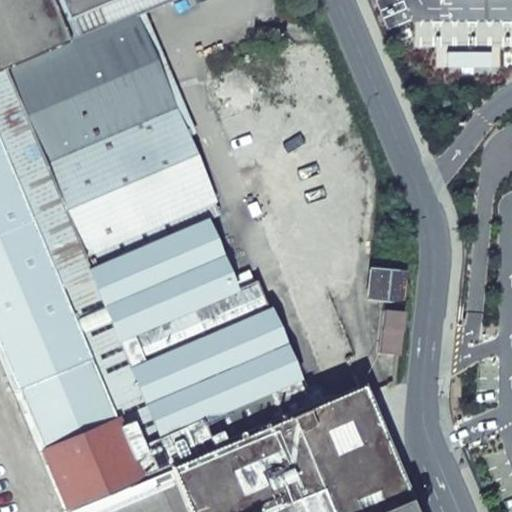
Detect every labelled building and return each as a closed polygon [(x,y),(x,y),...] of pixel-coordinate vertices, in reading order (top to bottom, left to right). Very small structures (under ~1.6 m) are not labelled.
[(412,511),(359,385),(310,406),(142,0),(0,0),(0,388),(52,511),(98,511),(171,483),(185,511),(412,511)] [(492,52),(447,52),(447,66),(492,66),(492,52)] [(404,275),(369,271),(366,301),(401,304),(404,275)] [(377,354),(397,356),(401,312),(381,311),(377,354)] [(0,511),(22,511),(0,459),(0,511)]
